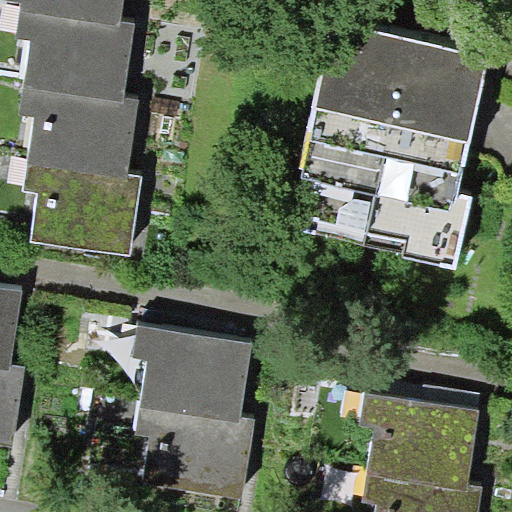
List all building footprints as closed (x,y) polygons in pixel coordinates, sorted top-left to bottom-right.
[(123,0),(5,0),(5,4),(20,6),(19,10),(119,25),(120,19),(123,0)] [(135,22),(120,19),(119,25),(19,10),(15,39),(30,41),(23,86),(123,102),(124,98),(135,22)] [(456,195),(489,59),(340,23),(303,174),(321,178),(308,230),(403,252),(402,257),(456,269),(472,198),(456,195)] [(139,100),(124,98),(123,102),(23,86),(19,115),(34,117),(27,164),(126,178),(127,175),(139,100)] [(142,177),(127,175),(126,178),(27,164),(22,192),(38,194),(31,240),(130,255),(142,177)] [(0,368),(10,370),(11,365),(23,285),(0,281),(0,368)] [(147,359),(140,407),(241,422),(241,416),(252,343),(138,326),(133,357),(147,359)] [(26,367),(11,365),(10,370),(0,368),(0,444),(13,447),(26,367)] [(375,429),(368,472),(468,490),(469,483),(480,409),(365,393),(360,427),(375,429)] [(256,418),(241,416),(241,422),(140,407),(137,435),(150,437),(142,482),(243,498),(256,418)] [(479,511),(484,486),(469,483),(468,490),(368,472),(363,502),(376,504),(374,511),(479,511)]
